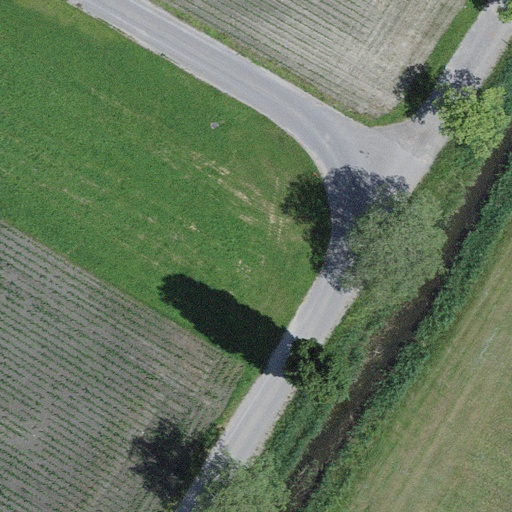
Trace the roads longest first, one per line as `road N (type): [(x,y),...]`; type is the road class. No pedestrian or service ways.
road 1 (track): [(204,511),(511,15)]
road 2 (track): [(413,175),(122,0)]
